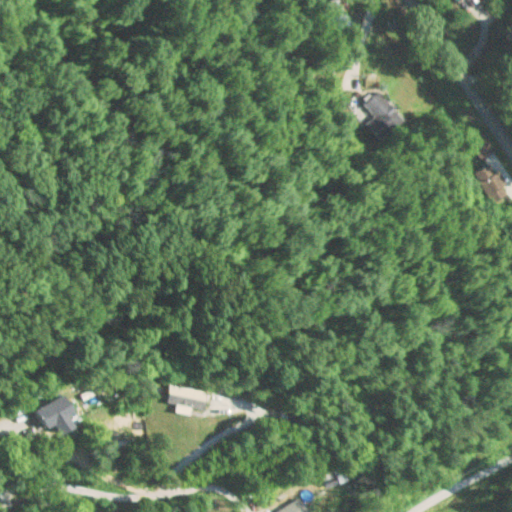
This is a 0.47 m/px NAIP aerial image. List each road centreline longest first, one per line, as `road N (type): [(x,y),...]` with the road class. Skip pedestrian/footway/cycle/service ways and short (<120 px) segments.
road 1 (residential): [(511,429),(355,511),(230,499),(201,472),(19,468)]
road 2 (tertiary): [(511,148),(412,0)]
